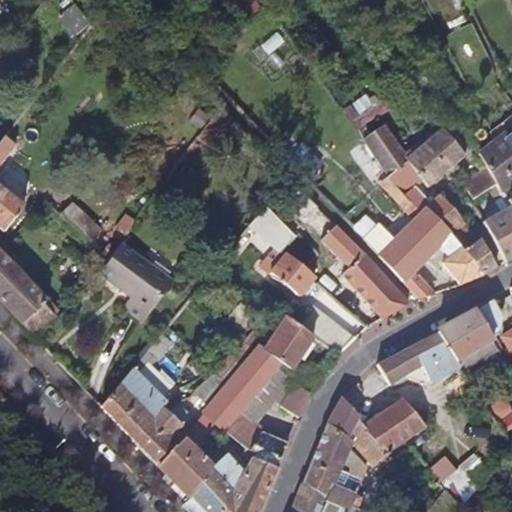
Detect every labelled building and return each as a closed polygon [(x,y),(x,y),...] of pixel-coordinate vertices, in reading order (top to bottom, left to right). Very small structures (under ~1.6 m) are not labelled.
[(385,23),(398,17),(392,5),(379,11),(385,23)] [(364,97),(353,105),(360,116),(371,108),(364,97)] [(360,116),(353,105),(341,113),(355,132),(366,125),(393,107),(387,98),(371,108),(360,116)] [(234,122),(220,108),(196,141),(212,152),(234,122)] [(511,114),(489,132),(495,143),(511,130),(511,114)] [(355,132),(387,177),(406,164),(423,183),(428,189),(442,176),(415,144),(404,154),(384,127),(373,135),(366,125),(355,132)] [(496,186),(501,194),(511,185),(511,130),(495,143),(479,155),(486,168),(496,186)] [(442,176),(463,158),(440,131),(423,145),(420,141),(415,144),(442,176)] [(4,140),(0,144),(0,167),(15,148),(4,140)] [(387,177),(385,179),(419,214),(424,210),(450,238),(464,227),(438,196),(430,204),(415,190),(423,183),(406,164),(387,177)] [(471,200),(496,186),(486,168),(461,183),(471,200)] [(419,214),(385,179),(379,184),(380,189),(411,222),(419,214)] [(511,202),(511,185),(501,194),(507,206),(511,202)] [(317,208),(299,189),(286,202),(303,221),(317,208)] [(23,212),(0,194),(0,236),(2,238),(23,212)] [(60,216),(90,244),(101,231),(71,204),(60,216)] [(483,223),(505,269),(511,265),(511,214),(509,209),(483,223)] [(417,300),(434,295),(414,275),(440,251),(447,259),(441,265),(459,287),(470,283),(483,277),(464,253),(463,252),(450,238),(424,210),(419,214),(411,222),(392,240),(377,226),(360,241),(417,300)] [(349,240),(336,227),(320,243),(347,270),(340,277),(380,320),(408,304),(349,240)] [(464,253),(479,241),(466,229),(464,227),(450,238),(463,252),(464,253)] [(315,279),(303,270),(282,252),(295,239),(290,235),(275,250),(264,264),(273,271),(270,275),(299,299),(312,283),(315,279)] [(295,239),(282,252),(303,270),(318,256),(298,235),(295,239)] [(495,271),(479,241),(464,253),(483,277),(489,274),(495,271)] [(119,246),(108,261),(97,277),(126,298),(120,308),(141,322),(169,283),(119,246)] [(0,252),(0,310),(3,314),(32,342),(58,313),(0,252)] [(240,304),(223,323),(239,338),(257,319),(240,304)] [(491,306),(476,314),(489,336),(496,332),(499,318),(491,306)] [(309,313),(298,329),(312,340),(337,358),(338,357),(353,342),(310,311),(309,313)] [(498,350),(489,336),(476,314),(466,319),(439,333),(436,335),(458,368),(461,372),(498,350)] [(291,371),(312,340),(298,329),(286,321),(275,336),(276,337),(264,351),(260,348),(208,410),(205,413),(227,432),(227,434),(279,372),(285,366),(291,371)] [(511,325),(511,326),(511,327),(511,333),(502,339),(511,355),(511,325)] [(196,396),(205,404),(257,345),(261,339),(253,331),(196,396)] [(268,331),(261,339),(257,345),(260,348),(264,351),(276,337),(275,336),(273,335),(268,331)] [(458,368),(436,335),(378,369),(388,386),(395,382),(398,389),(423,375),(430,386),(458,368)] [(171,345),(161,336),(98,410),(122,438),(149,465),(177,436),(191,420),(177,407),(168,415),(162,410),(166,405),(160,399),(171,388),(147,366),(154,358),(157,361),(171,345)] [(509,370),(503,359),(498,362),(505,373),(509,370)] [(295,386),(279,372),(227,434),(231,437),(249,452),(262,434),(264,430),(257,425),(281,395),(287,399),(294,388),(295,386)] [(467,381),(474,392),(479,389),(472,378),(467,381)] [(280,408),(298,419),(308,395),(294,388),(287,399),(280,408)] [(327,425),(326,427),(348,441),(355,427),(384,457),(404,444),(424,430),(400,401),(361,427),(340,403),(327,425)] [(182,441),(196,424),(191,420),(177,436),(182,441)] [(389,462),(384,457),(355,427),(348,441),(326,427),(302,486),(327,499),(326,504),(337,510),(336,511),(360,511),(356,510),(360,500),(353,497),(366,469),(348,451),(351,447),(376,474),(389,462)] [(290,445),(262,434),(249,452),(253,455),(243,473),(221,511),(264,511),(279,474),(290,445)] [(182,441),(177,436),(149,465),(154,471),(182,441)] [(182,441),(154,471),(169,487),(183,504),(194,490),(183,478),(200,459),(182,441)] [(212,470),(194,490),(183,504),(187,506),(193,511),(221,511),(243,473),(226,456),(212,470)] [(441,487),(446,493),(462,510),(475,494),(482,486),(490,477),(473,456),(458,469),(460,472),(441,487)] [(212,470),(204,462),(200,459),(183,478),(194,490),(212,470)] [(336,511),(337,510),(326,504),(327,499),(302,486),(298,495),(291,511),(336,511)] [(429,511),(460,511),(462,510),(446,493),(429,511)]
